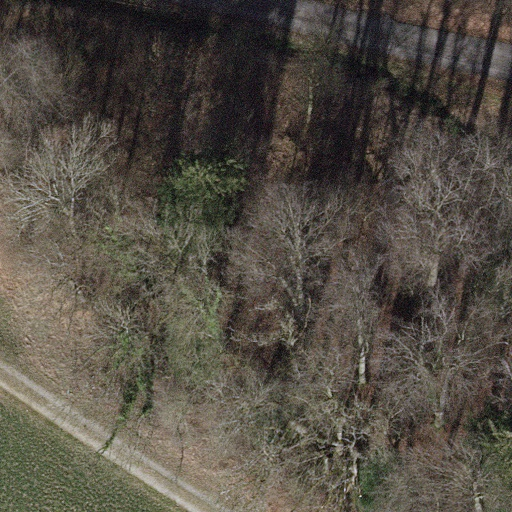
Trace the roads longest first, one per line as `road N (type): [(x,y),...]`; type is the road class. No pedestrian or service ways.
road 1 (unclassified): [(511,64),(227,0)]
road 2 (track): [(0,369),(216,511)]
